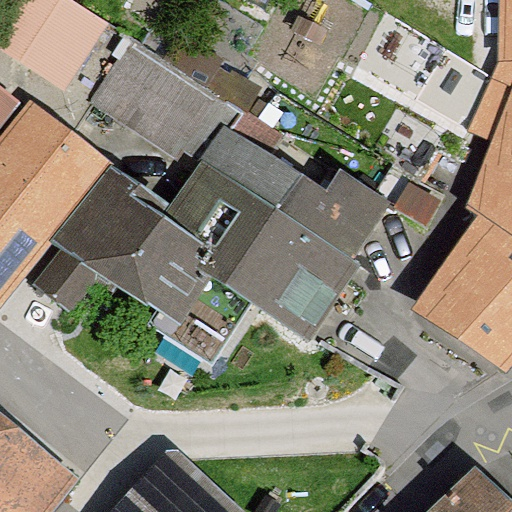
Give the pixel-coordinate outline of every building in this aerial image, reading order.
[(108,28),(63,0),(0,0),(0,51),(63,92),(108,28)] [(511,0),(505,0),(505,60),(476,134),(503,143),(471,210),(485,221),(421,311),(505,368),(511,360),(511,0)] [(221,99),(130,40),(90,103),(181,162),(221,99)] [(0,139),(25,108),(0,88),(0,139)] [(40,110),(0,159),(0,308),(6,314),(60,245),(116,176),(119,173),(78,140),(40,110)] [(351,268),(389,208),(373,197),(347,180),(334,202),(243,143),(229,134),(175,215),(139,193),(116,176),(60,245),(69,252),(42,286),(75,311),(102,276),(151,306),(152,303),(163,311),(153,329),(216,368),(255,303),(312,340),(356,270),(351,268)] [(439,205),(411,187),(396,209),(424,227),(439,205)] [(0,511),(59,511),(79,487),(0,424),(0,511)] [(241,511),(182,459),(133,511),(241,511)] [(511,511),(511,506),(480,476),(442,511),(511,511)]
